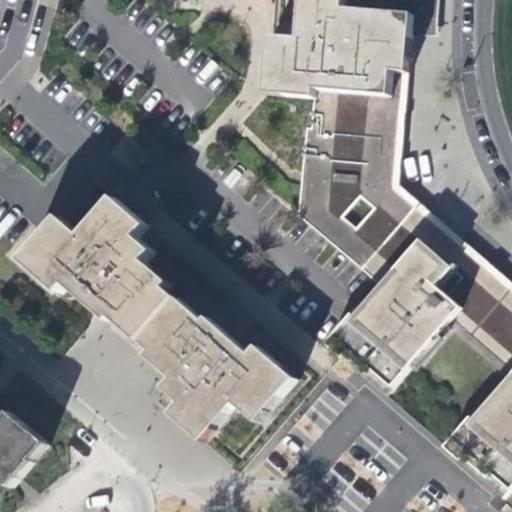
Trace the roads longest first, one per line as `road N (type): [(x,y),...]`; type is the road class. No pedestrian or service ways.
road 1 (tertiary): [(483,0),(484,79),(511,165)]
road 2 (residential): [(145,511),(137,487),(103,470),(78,480),(65,511)]
